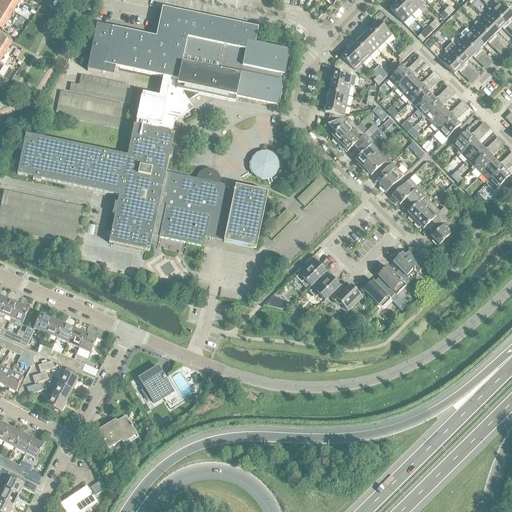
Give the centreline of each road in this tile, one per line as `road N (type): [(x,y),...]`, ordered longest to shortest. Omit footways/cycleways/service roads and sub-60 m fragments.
road 1 (trunk): [(511,358),(405,426),(342,439),(243,436),(196,446),(152,477),(126,511)]
road 2 (residential): [(127,333),(248,378),(357,387),(432,353),(511,286)]
road 3 (trunk): [(511,365),(358,511)]
road 4 (residential): [(324,37),(308,50),(294,118),(374,203)]
road 5 (trunk): [(142,511),(173,478),(208,467),(244,476),(274,511)]
road 6 (trunk): [(395,511),(511,399)]
road 7 (residential): [(401,232),(357,273),(331,244),(374,203)]
road 8 (residential): [(127,333),(0,275)]
road 9 (residential): [(73,441),(127,333)]
